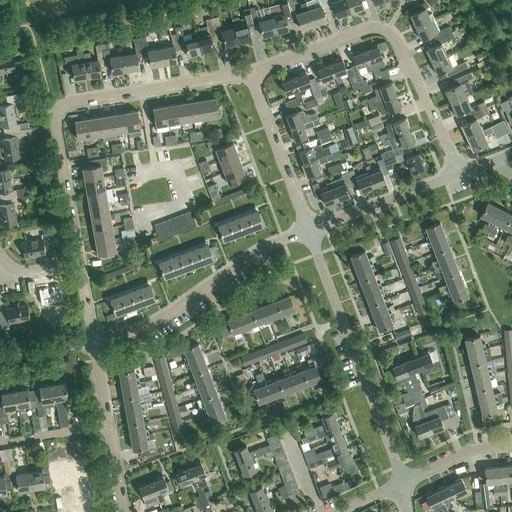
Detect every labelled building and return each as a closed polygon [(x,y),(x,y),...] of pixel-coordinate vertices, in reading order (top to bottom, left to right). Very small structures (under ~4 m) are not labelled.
[(292,21),(286,0),(280,0),(282,6),(269,9),(275,33),(281,31),(282,33),(288,31),(288,30),(288,29),(286,22),(292,21)] [(314,25),(306,2),(300,4),(302,12),(297,14),(292,0),(286,0),(292,21),(297,19),(301,29),(302,29),(302,31),(309,28),(308,27),(314,25)] [(328,7),(325,0),(311,0),(306,2),(314,25),(320,23),(320,24),(326,22),(325,21),(326,21),(322,9),(328,7)] [(350,12),(345,0),(325,0),(328,7),(334,5),(338,16),(339,18),(345,16),(344,14),(350,12)] [(360,0),(345,0),(350,12),(356,10),(356,12),(362,9),(362,8),(363,8),(360,0)] [(415,27),(434,18),(432,13),(430,14),(427,8),(424,2),(415,6),(417,11),(410,15),(410,16),(409,16),(412,22),(413,21),(415,27)] [(259,21),(256,12),(255,7),(249,8),(254,26),(260,24),(263,36),(263,37),(270,36),(270,34),(275,33),(269,9),(269,6),(262,8),(265,19),(259,21)] [(248,27),(254,26),(249,8),(243,10),(245,18),(239,19),(238,17),(232,19),(234,27),(238,42),(244,41),(244,42),(251,41),(250,39),(251,39),(248,27)] [(238,42),(234,27),(221,30),(218,17),(211,18),(217,35),(222,34),(225,46),(226,46),(226,47),(232,46),(232,44),(238,42)] [(197,36),(201,52),(206,51),(207,52),(213,51),(213,49),(214,49),(212,43),(218,41),(217,35),(211,18),(206,20),(207,26),(198,28),(200,36),(197,36)] [(435,39),(451,32),(449,26),(439,30),(434,18),(415,27),(418,33),(417,33),(419,39),(421,38),(421,39),(432,34),(435,39)] [(201,52),(197,36),(196,33),(190,35),(183,36),(181,26),(175,28),(180,50),(186,48),(188,56),(189,56),(189,57),(195,56),(195,54),(201,52)] [(161,49),(163,64),(169,63),(170,65),(176,63),(176,62),(177,62),(175,51),(180,50),(175,28),(169,29),(173,46),(161,49)] [(432,62),(447,55),(441,43),(454,37),(451,32),(435,39),(437,45),(427,50),(425,51),(428,57),(429,56),(432,62)] [(163,64),(161,49),(148,51),(146,37),(139,38),(142,55),(148,54),(151,67),(152,66),(152,68),(157,67),(157,65),(163,64)] [(142,56),(142,55),(139,38),(133,39),(136,53),(123,55),(126,71),(132,70),(132,71),(138,70),(138,69),(139,69),(137,57),(142,56)] [(126,71),(123,55),(110,58),(108,43),(101,44),(104,62),(105,62),(105,65),(111,64),(113,73),(114,74),(119,74),(119,72),(126,71)] [(99,63),(104,62),(101,44),(95,45),(96,51),(98,59),(91,61),(90,52),(84,53),(87,78),(93,77),(93,78),(100,77),(100,76),(101,75),(99,63)] [(380,73),(378,68),(384,66),(381,58),(382,58),(377,44),(371,46),(372,48),(365,51),(372,69),(374,75),(377,82),(389,78),(386,71),(380,73)] [(87,78),(84,53),(83,48),(76,49),(77,55),(64,57),(67,73),(73,72),(74,80),(75,80),(76,81),(82,80),(82,79),(87,78)] [(493,55),(490,48),(477,55),(480,61),(493,55)] [(367,71),(372,69),(365,51),(359,53),(359,51),(353,53),(358,67),(365,65),(367,71)] [(447,55),(432,62),(435,68),(433,68),(436,74),(437,73),(438,74),(445,70),(448,76),(468,67),(465,61),(452,67),(447,55)] [(0,73),(15,71),(16,74),(23,73),(22,68),(25,67),(24,60),(14,61),(13,56),(0,58),(0,73)] [(343,81),(340,74),(346,71),(345,69),(341,58),(335,60),(336,62),(330,64),(335,78),(337,83),(343,81)] [(330,80),(335,78),(330,64),(324,66),(323,64),(317,67),(322,80),(329,78),(330,80)] [(359,75),(355,65),(351,67),(353,71),(359,88),(368,85),(370,84),(372,83),(371,80),(367,82),(366,79),(363,80),(361,74),(359,75)] [(316,82),(317,82),(315,77),(309,79),(306,71),(300,73),(300,75),(294,77),(300,94),(306,92),(304,87),(311,85),(316,98),(321,96),(319,90),(316,82)] [(359,88),(353,71),(347,73),(354,90),(359,88)] [(451,102),(465,95),(473,92),(467,80),(473,77),(470,72),(454,80),(456,85),(445,90),(446,91),(444,92),(447,97),(448,96),(451,102)] [(303,102),(300,94),(294,77),(288,79),(287,78),(281,80),(286,94),(294,91),(296,98),(284,103),(287,109),(304,103),(303,102)] [(373,104),(396,95),(393,89),(395,88),(393,82),(374,89),(376,95),(375,97),(367,100),(369,105),(373,104)] [(372,90),(370,84),(359,88),(361,94),(372,90)] [(319,90),(321,96),(327,94),(325,88),(319,90)] [(20,129),(19,123),(16,124),(12,104),(20,103),(18,94),(5,96),(7,104),(0,105),(0,120),(1,127),(3,127),(4,133),(20,129)] [(373,104),(369,105),(371,110),(376,108),(376,109),(380,107),(382,114),(389,111),(402,106),(400,100),(398,101),(396,95),(373,104)] [(467,116),(486,107),(484,101),(471,107),(465,95),(451,102),(454,108),(452,109),(454,114),(456,113),(456,114),(465,110),(467,116)] [(202,100),(205,118),(218,116),(215,98),(202,100)] [(304,103),(306,109),(318,104),(316,98),(303,102),(304,103)] [(193,120),(205,118),(202,100),(190,102),(193,120)] [(511,106),(510,107),(507,100),(499,103),(502,112),(505,111),(510,124),(511,123),(511,106)] [(178,104),(181,123),(193,120),(190,102),(178,104)] [(166,106),(169,124),(181,123),(178,104),(166,106)] [(169,124),(166,106),(152,108),(155,127),(169,124)] [(467,138),(482,131),(476,118),(489,113),(486,107),(467,116),(470,121),(461,125),(462,126),(460,127),(463,132),(464,131),(467,138)] [(291,128),(318,118),(316,113),(310,115),(308,113),(305,114),(304,111),(302,110),(285,117),(287,122),(289,122),(291,128)] [(137,111),(124,113),(127,131),(140,129),(137,111)] [(112,115),(114,133),(127,131),(124,113),(112,115)] [(102,135),(114,133),(112,115),(99,117),(102,135)] [(370,125),(381,121),(379,115),(368,119),(370,125)] [(90,137),(102,135),(99,117),(87,119),(90,137)] [(382,141),(409,130),(407,124),(409,123),(406,117),(393,122),(396,130),(380,135),(382,141)] [(318,118),(291,128),(293,134),(291,135),(294,141),(307,136),(305,129),(314,125),(320,123),(318,118)] [(77,139),(90,137),(87,119),(74,121),(77,139)] [(381,121),(370,125),(372,131),(384,127),(381,121)] [(496,138),(503,135),(498,123),(490,127),(493,131),(496,138)] [(352,126),(343,129),(346,138),(348,146),(357,143),(352,126)] [(318,138),(331,134),(331,133),(330,133),(328,127),(316,132),(318,138)] [(493,131),(490,127),(482,131),(467,138),(470,143),(468,144),(471,149),(472,148),(473,149),(487,143),(484,135),(493,131)] [(17,137),(32,134),(31,128),(20,129),(4,133),(5,139),(2,139),(6,160),(21,157),(17,137)] [(409,130),(382,141),(384,146),(388,145),(391,144),(392,149),(393,150),(402,146),(402,147),(415,142),(413,136),(411,137),(409,130)] [(331,134),(318,138),(321,145),(333,140),(331,134)] [(220,161),(237,154),(233,142),(215,149),(220,161)] [(332,154),(338,151),(339,151),(336,143),(329,146),(330,148),(332,154)] [(304,164),(332,154),(330,148),(329,147),(322,149),(320,144),(312,147),(298,152),(300,158),(302,158),(304,164)] [(402,146),(393,150),(395,156),(404,152),(402,147),(402,146)] [(383,160),(395,156),(393,150),(392,149),(380,154),(382,157),(383,160)] [(383,160),(387,170),(393,168),(391,164),(399,161),(406,158),(411,172),(425,167),(423,162),(421,162),(418,154),(413,156),(411,150),(404,152),(395,156),(383,160)] [(224,172),(242,166),(237,154),(220,161),(224,172)] [(332,154),(304,164),(307,170),(305,171),(307,176),(321,171),(320,170),(322,169),(320,164),(333,158),(332,154)] [(101,170),(108,169),(106,157),(87,160),(88,167),(82,168),(84,181),(103,178),(101,170)] [(387,170),(383,160),(382,157),(376,160),(379,167),(371,170),(369,165),(365,167),(367,171),(373,187),(385,182),(382,175),(388,173),(387,170)] [(200,168),(209,165),(207,160),(198,163),(200,168)] [(330,174),(344,169),(341,162),(327,168),(330,174)] [(242,166),(224,172),(229,185),(246,178),(242,166)] [(373,187),(367,171),(355,176),(352,169),(347,171),(352,186),(358,184),(361,192),(373,187)] [(1,198),(26,194),(25,188),(13,190),(9,170),(0,171),(0,192),(0,193),(1,198)] [(347,188),(352,186),(347,171),(341,174),(344,181),(332,186),(338,200),(350,196),(347,188)] [(86,193),(105,190),(103,178),(84,181),(86,193)] [(338,200),(332,186),(331,182),(326,184),(327,187),(320,190),(317,183),(311,185),(317,200),(323,198),(325,205),(338,200)] [(209,192),(218,189),(216,184),(207,187),(209,192)] [(89,206),(107,202),(105,190),(86,193),(89,206)] [(26,194),(1,198),(2,204),(0,204),(0,212),(2,226),(17,223),(13,203),(25,200),(27,199),(26,194)] [(91,218),(109,214),(107,202),(89,206),(91,218)] [(487,234),(499,209),(487,202),(480,216),(489,221),(487,226),(484,224),(481,231),(487,234)] [(218,224),(224,241),(263,225),(257,209),(218,224)] [(504,228),(511,214),(499,209),(487,234),(493,237),(496,232),(493,229),(496,224),(504,228)] [(191,223),(195,222),(191,211),(184,213),(189,224),(191,223)] [(93,230),(112,227),(110,219),(115,218),(114,213),(109,214),(91,218),(93,230)] [(186,225),(189,224),(184,213),(178,216),(182,226),(186,225)] [(182,227),(182,226),(178,216),(172,218),(176,229),(177,229),(182,227)] [(173,230),(176,229),(172,218),(166,220),(170,231),(173,230)] [(168,232),(170,231),(166,220),(160,223),(164,234),(168,232)] [(427,241),(445,235),(440,222),(426,227),(429,235),(426,236),(427,241)] [(135,235),(134,228),(133,223),(124,224),(125,230),(121,230),(122,238),(135,235)] [(154,225),(158,236),(159,235),(164,234),(160,223),(154,225)] [(95,242),(114,239),(112,227),(93,230),(95,242)] [(57,231),(50,233),(42,234),(43,239),(22,242),(24,257),(45,254),(45,251),(60,248),(57,231)] [(128,244),(129,250),(137,248),(135,235),(122,238),(124,245),(128,244)] [(435,252),(450,247),(445,235),(427,241),(429,247),(433,246),(435,252)] [(399,251),(405,249),(400,237),(395,239),(399,251)] [(114,239),(95,242),(98,255),(116,252),(114,239)] [(394,253),(399,251),(395,239),(389,241),(394,253)] [(381,244),(385,255),(392,253),(388,241),(381,244)] [(158,262),(164,278),(213,260),(207,243),(158,262)] [(433,267),(454,259),(450,247),(435,252),(438,259),(435,261),(431,262),(433,267)] [(404,264),(409,262),(405,249),(399,251),(404,264)] [(355,268),(372,262),(376,261),(374,256),(367,259),(364,251),(350,256),(355,268)] [(399,265),(404,264),(399,251),(394,253),(399,265)] [(444,277),(459,272),(454,259),(433,267),(435,272),(442,270),(444,277)] [(360,281),(374,276),(371,269),(374,268),(372,262),(355,268),(360,281)] [(409,276),(414,274),(409,262),(404,264),(409,276)] [(403,278),(409,276),(404,264),(399,265),(403,278)] [(446,290),(463,284),(459,272),(444,277),(447,284),(444,286),(439,288),(440,292),(446,290)] [(413,288),(418,286),(414,274),(409,276),(413,288)] [(382,287),(380,282),(377,283),(374,276),(360,281),(364,293),(382,287)] [(408,290),(413,288),(409,276),(403,278),(408,290)] [(149,284),(110,298),(116,315),(155,300),(149,284)] [(463,284),(446,290),(448,296),(451,295),(454,302),(468,297),(463,284)] [(60,285),(38,288),(40,304),(62,301),(60,285)] [(418,300),(423,298),(418,286),(413,288),(418,300)] [(381,293),(384,292),(382,287),(364,293),(369,306),(383,300),(381,293)] [(413,302),(418,300),(413,288),(408,290),(413,302)] [(275,300),(281,315),(288,312),(289,315),(295,313),(288,296),(275,300)] [(418,300),(423,314),(428,312),(423,298),(418,300)] [(274,317),(281,315),(275,300),(263,305),(270,323),(275,321),(274,317)] [(386,307),(383,300),(369,306),(374,318),(394,310),(392,304),(386,307)] [(418,315),(423,314),(418,300),(413,302),(418,315)] [(1,311),(4,328),(10,327),(9,323),(30,320),(27,305),(6,309),(7,310),(1,311)] [(265,325),(270,323),(263,305),(251,310),(256,324),(263,322),(265,325)] [(394,310),(374,318),(379,331),(393,325),(390,318),(393,317),(393,316),(396,314),(395,309),(394,310)] [(250,327),(256,324),(251,310),(239,314),(245,332),(251,330),(250,327)] [(240,334),(245,332),(239,314),(226,319),(232,333),(239,330),(240,334)] [(409,328),(395,334),(397,340),(411,335),(409,328)] [(292,342),(305,337),(303,332),(290,337),(292,342)] [(467,352),(485,348),(484,343),(481,343),(479,335),(464,339),(467,352)] [(280,347),(292,342),(290,337),(278,342),(280,347)] [(292,342),(294,347),(307,342),(305,337),(292,342)] [(268,351),(280,347),(278,342),(266,346),(268,351)] [(282,352),(294,347),(292,342),(280,347),(282,352)] [(185,363),(203,356),(198,344),(184,349),(187,357),(183,358),(185,363)] [(296,349),(298,356),(310,351),(307,345),(296,349)] [(255,356),(268,351),(266,346),(253,351),(255,356)] [(269,357),(282,352),(280,347),(268,351),(269,357)] [(470,364),(485,361),(483,354),(487,353),(485,348),(467,352),(470,364)] [(242,361),(255,356),(253,351),(240,356),(242,361)] [(257,361),(269,357),(268,351),(255,356),(257,361)] [(437,360),(433,362),(428,351),(423,353),(423,355),(417,357),(421,369),(423,374),(438,369),(437,360)] [(164,355),(159,357),(162,370),(168,369),(164,355)] [(421,369),(417,357),(417,355),(411,358),(411,359),(405,362),(418,397),(424,395),(423,394),(422,394),(421,389),(422,388),(419,381),(418,381),(414,372),(421,369)] [(193,374),(207,369),(203,356),(185,363),(187,368),(190,367),(193,374)] [(244,366),(257,361),(255,356),(242,361),(244,366)] [(159,357),(153,358),(157,371),(162,370),(159,357)] [(317,359),(320,366),(327,364),(324,357),(317,359)] [(314,362),(313,359),(307,361),(309,366),(302,369),(308,384),(321,380),(314,362)] [(473,377),(496,372),(495,367),(487,369),(485,361),(470,364),(473,377)] [(418,397),(405,362),(398,364),(398,363),(392,365),(393,369),(389,371),(393,380),(397,378),(399,383),(403,381),(408,392),(402,394),(405,402),(418,397)] [(153,366),(143,367),(144,376),(155,375),(153,366)] [(168,369),(162,370),(166,383),(171,381),(168,369)] [(194,387),(212,381),(207,369),(193,374),(196,381),(192,382),(194,387)] [(296,389),(308,384),(302,369),(295,372),(294,370),(289,372),(296,389)] [(121,386),(139,382),(138,377),(135,377),(133,370),(118,372),(121,386)] [(162,370),(157,371),(160,384),(166,383),(162,370)] [(256,374),(259,383),(260,385),(253,388),(258,403),(271,398),(265,381),(263,377),(261,372),(256,374)] [(283,394),(296,389),(289,372),(284,373),(284,374),(285,376),(278,378),(283,394)] [(476,390),(491,386),(489,379),(493,378),(492,378),(497,377),(496,372),(473,377),(476,390)] [(271,398),(283,394),(278,378),(271,381),(270,379),(265,381),(271,398)] [(59,383),(52,385),(55,401),(55,403),(56,403),(56,405),(60,425),(66,424),(61,400),(68,399),(65,382),(64,382),(64,381),(58,382),(59,383)] [(171,381),(166,383),(169,395),(174,394),(171,381)] [(202,398),(216,393),(212,381),(194,387),(191,388),(193,393),(196,392),(196,393),(200,391),(202,398)] [(123,399),(138,396),(136,388),(140,387),(139,382),(121,386),(123,399)] [(427,386),(429,392),(440,388),(437,382),(427,386)] [(166,383),(160,384),(163,394),(164,397),(169,395),(166,383)] [(40,395),(35,396),(36,400),(36,406),(38,415),(40,429),(47,428),(45,416),(44,416),(43,407),(44,406),(45,407),(56,405),(56,403),(55,403),(55,401),(52,385),(46,386),(46,384),(40,385),(40,387),(39,387),(40,395)] [(479,402),(501,397),(500,392),(492,394),(491,386),(476,390),(479,402)] [(21,390),(14,391),(17,408),(17,411),(24,410),(24,407),(30,406),(30,407),(36,406),(36,400),(35,396),(34,389),(28,390),(27,389),(27,387),(20,388),(21,390)] [(17,408),(14,391),(8,392),(8,391),(2,392),(3,393),(1,394),(3,405),(0,405),(0,421),(0,423),(1,424),(6,423),(4,410),(17,408)] [(199,413),(221,405),(216,393),(202,398),(205,405),(197,408),(199,413)] [(174,394),(169,395),(173,408),(178,406),(174,394)] [(169,395),(164,397),(166,403),(167,409),(173,408),(169,395)] [(138,396),(123,399),(125,410),(144,407),(143,403),(139,404),(138,396)] [(415,405),(420,403),(418,397),(405,402),(407,407),(413,405),(415,405)] [(501,397),(479,402),(482,415),(496,412),(495,404),(498,404),(498,403),(502,402),(501,397)] [(425,434),(431,432),(426,419),(422,407),(420,403),(415,405),(413,405),(415,409),(416,409),(421,422),(415,425),(420,438),(426,436),(425,434)] [(221,405),(199,413),(201,419),(209,416),(212,423),(226,418),(221,405)] [(441,420),(448,417),(444,405),(424,412),(422,407),(426,419),(431,432),(438,430),(438,431),(444,429),(441,420)] [(178,406),(173,408),(176,420),(181,419),(179,411),(178,407),(178,406)] [(128,424),(143,422),(141,414),(145,413),(144,407),(125,410),(128,424)] [(173,408),(167,409),(171,422),(176,420),(173,408)] [(305,436),(338,424),(335,417),(337,417),(335,411),(321,416),(324,424),(303,432),(305,436)] [(34,430),(40,429),(38,415),(31,416),(34,430)] [(181,419),(176,420),(180,434),(185,433),(181,419)] [(176,420),(171,422),(174,435),(180,434),(176,420)] [(130,436),(148,433),(147,429),(144,429),(143,422),(128,424),(130,436)] [(330,440),(344,435),(342,429),(340,430),(338,424),(305,436),(307,442),(328,434),(330,440)] [(148,433),(130,436),(132,450),(147,448),(146,440),(149,439),(149,438),(153,438),(152,432),(148,433)] [(269,443),(280,439),(277,434),(267,438),(269,443)] [(314,460),(347,448),(345,441),(346,441),(344,435),(330,440),(333,447),(313,455),(314,460)] [(272,449),(282,445),(280,439),(269,443),(270,444),(272,449)] [(272,449),(270,444),(262,447),(249,452),(246,446),(233,451),(234,456),(236,455),(239,461),(253,456),(264,452),(272,449)] [(274,455),(284,451),(282,445),(272,449),(274,455)] [(0,453),(1,459),(13,457),(11,447),(0,448),(0,453)] [(349,454),(347,448),(314,460),(317,466),(325,462),(328,469),(353,459),(351,453),(349,454)] [(266,458),(274,455),(272,449),(264,452),(266,458)] [(276,460),(286,456),(284,451),(274,455),(276,460)] [(253,456),(239,461),(241,468),(239,469),(242,475),(256,470),(253,463),(255,462),(253,456)] [(278,466),(288,462),(286,456),(276,460),(278,466)] [(32,489),(29,473),(16,475),(13,459),(7,460),(12,486),(18,485),(19,492),(20,491),(20,492),(25,491),(25,490),(32,489)] [(12,488),(12,486),(7,460),(4,461),(6,474),(4,475),(4,477),(0,477),(0,495),(6,495),(6,494),(7,493),(6,489),(12,488)] [(317,466),(314,460),(307,463),(309,469),(317,466)] [(199,495),(202,502),(207,500),(203,487),(208,485),(204,474),(205,474),(200,461),(194,463),(195,465),(188,467),(194,481),(199,495)] [(55,466),(48,467),(50,480),(57,479),(58,487),(70,485),(67,464),(66,462),(54,464),(55,466)] [(78,462),(67,464),(70,485),(88,482),(86,469),(80,470),(78,462)] [(281,472),(291,468),(288,462),(278,466),(281,472)] [(502,481),(511,480),(510,465),(498,466),(500,494),(507,494),(506,486),(503,486),(502,481)] [(500,494),(498,466),(485,467),(486,482),(493,482),(493,487),(494,495),(500,494)] [(44,483),(50,482),(49,474),(48,467),(41,468),(42,471),(29,473),(32,489),(38,488),(38,489),(44,488),(44,487),(45,487),(44,483)] [(189,482),(194,481),(188,467),(182,469),(182,467),(176,470),(179,477),(175,478),(178,488),(185,486),(184,482),(188,480),(189,482)] [(283,478),(293,474),(291,468),(281,472),(283,478)] [(285,483),(295,479),(293,474),(283,478),(285,483)] [(151,481),(159,502),(165,500),(161,490),(165,489),(167,492),(173,490),(170,480),(165,482),(162,475),(157,477),(157,478),(151,481)] [(450,485),(456,498),(461,495),(460,493),(467,490),(461,477),(455,480),(456,482),(450,485)] [(287,489),(297,485),(295,479),(285,483),(285,485),(287,489)] [(323,496),(353,486),(351,479),(332,485),(331,481),(319,485),(323,496)] [(147,507),(159,502),(151,481),(145,483),(144,482),(138,484),(139,487),(137,488),(136,489),(138,495),(140,496),(142,495),(147,507)] [(480,491),(482,507),(488,506),(485,483),(479,484),(480,491)] [(288,490),(287,489),(285,485),(278,487),(280,493),(288,490)] [(287,489),(288,490),(289,495),(300,491),(297,485),(287,489)] [(438,490),(443,501),(451,498),(451,500),(456,498),(450,485),(443,487),(443,486),(437,488),(438,490)] [(254,502),(268,497),(271,496),(269,491),(265,493),(262,486),(248,491),(250,497),(252,496),(254,502)] [(446,509),(443,501),(438,490),(432,493),(431,491),(425,494),(431,506),(432,506),(434,511),(440,509),(441,511),(446,509)] [(475,508),(482,507),(480,491),(473,492),(475,508)] [(268,497),(254,502),(257,509),(255,510),(255,511),(266,511),(271,510),(268,503),(270,502),(268,497)] [(213,511),(211,505),(210,506),(207,500),(202,502),(204,508),(205,511),(213,511)]
